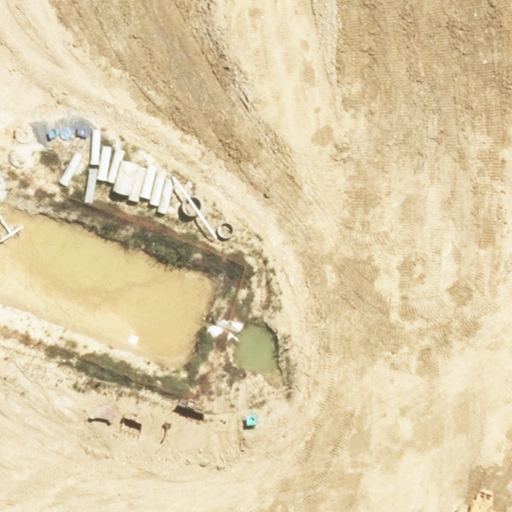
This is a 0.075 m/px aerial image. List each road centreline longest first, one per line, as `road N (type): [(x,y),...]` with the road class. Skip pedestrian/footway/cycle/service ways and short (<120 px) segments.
road 1 (residential): [(343,476),(478,57)]
road 2 (residential): [(0,354),(343,476)]
road 3 (unknown): [(317,0),(511,69)]
